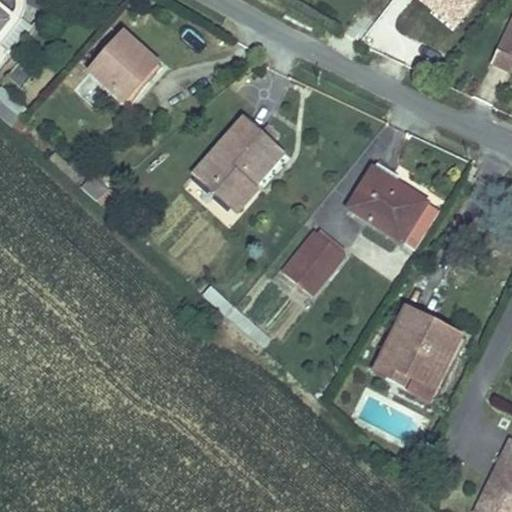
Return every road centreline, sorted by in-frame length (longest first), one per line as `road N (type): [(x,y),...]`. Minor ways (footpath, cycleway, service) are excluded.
road 1 (unclassified): [(228,0),(511,140)]
road 2 (unknown): [(511,325),(450,446)]
